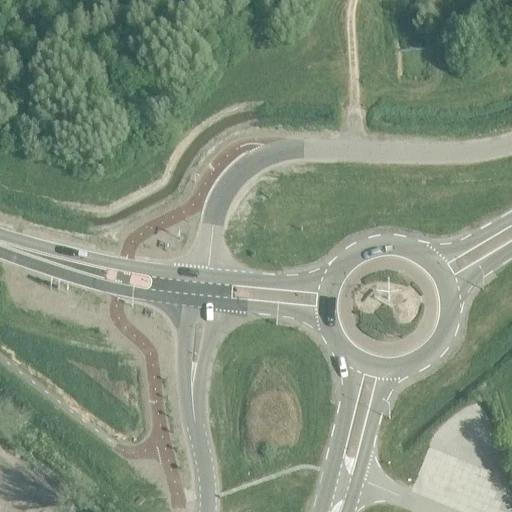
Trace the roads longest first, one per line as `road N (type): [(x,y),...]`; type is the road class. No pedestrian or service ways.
road 1 (unclassified): [(205,276),(218,190),(231,164),(264,147),(473,153),(511,140)]
road 2 (tertiary): [(205,276),(18,250)]
road 3 (tertiary): [(18,250),(72,279),(193,301)]
road 4 (tertiary): [(332,282),(205,276)]
road 5 (secondary): [(433,263),(417,251),(378,246),(343,265),(332,282)]
road 6 (secondary): [(386,370),(419,363),(444,339),(449,289)]
